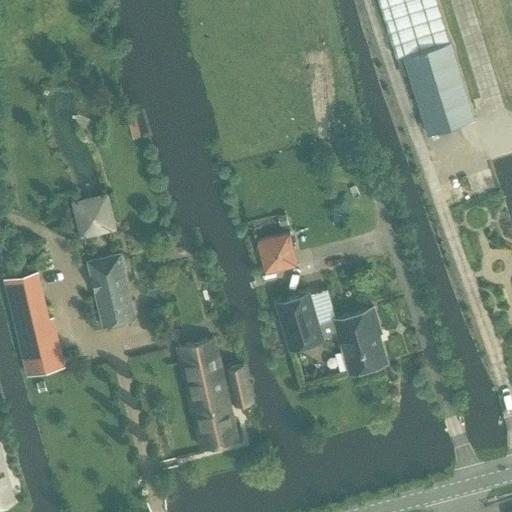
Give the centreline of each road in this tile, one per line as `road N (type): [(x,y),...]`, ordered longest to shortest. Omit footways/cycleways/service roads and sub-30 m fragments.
road 1 (unknown): [(158,511),(114,350),(77,273)]
road 2 (tertiary): [(379,511),(511,474)]
